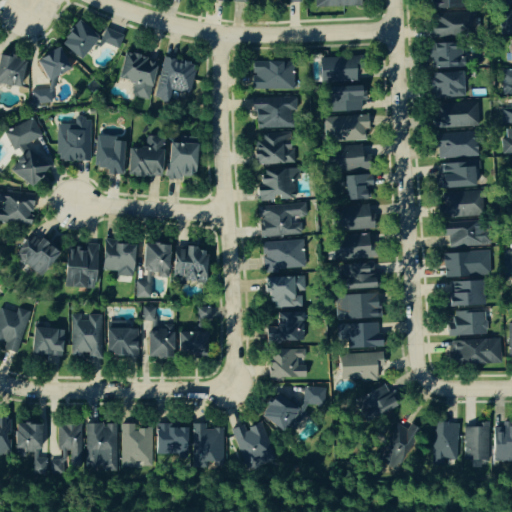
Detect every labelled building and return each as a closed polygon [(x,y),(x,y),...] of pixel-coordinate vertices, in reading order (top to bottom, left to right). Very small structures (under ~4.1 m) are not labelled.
[(357,0),(313,0),(314,8),(358,8),(357,0)] [(431,0),(431,10),(458,10),(457,0),(431,0)] [(511,10),(500,11),(501,35),(511,34),(511,10)] [(432,14),(433,38),(473,37),(472,13),(432,14)] [(77,61),(97,39),(77,21),(57,44),(77,61)] [(95,43),(117,51),(123,37),(100,28),(95,43)] [(464,68),(463,44),(431,45),(432,69),(464,68)] [(35,105),(51,104),(49,75),(64,74),(63,54),(33,55),(35,105)] [(116,81),(132,84),(130,96),(148,100),(155,61),(121,54),(116,81)] [(24,62),(0,57),(0,85),(19,90),(24,62)] [(317,59),(319,85),(355,83),(354,70),(360,70),(359,58),(317,59)] [(154,101),(168,103),(170,92),(189,95),(195,65),(162,59),(154,101)] [(250,91),(292,92),(293,63),(251,63),(250,91)] [(503,96),(511,95),(511,70),(503,70),(503,96)] [(462,74),(429,75),(430,98),(463,98),(462,74)] [(364,87),(326,88),(327,113),(360,112),(359,102),(365,102),(364,87)] [(254,130),(288,129),(288,113),(295,113),(295,98),(254,99),(254,130)] [(502,124),(511,123),(511,99),(510,99),(510,110),(502,110),(502,124)] [(432,130),(478,128),(477,104),(431,106),(432,130)] [(324,143),(366,142),(365,117),(324,118),(324,143)] [(3,133),(8,144),(21,154),(7,172),(29,189),(35,180),(38,179),(47,167),(23,149),(27,144),(42,137),(33,119),(3,133)] [(74,126),(55,126),(56,163),(90,162),(89,119),(74,119),(74,126)] [(511,129),(502,130),(502,155),(511,154),(511,129)] [(436,135),(437,160),(476,158),(475,133),(436,135)] [(262,142),(252,142),(253,166),(296,164),(295,146),(275,147),(275,135),(262,135),(262,142)] [(96,136),(93,169),(105,170),(104,176),(120,178),(123,144),(115,143),(115,138),(96,136)] [(162,138),(145,138),(144,150),(126,149),(125,177),(161,178),(162,138)] [(195,146),(167,144),(165,179),(193,180),(195,146)] [(366,170),(366,158),(360,158),(360,147),(327,148),(328,171),(366,170)] [(473,189),(472,164),(439,165),(439,190),(473,189)] [(293,200),(292,179),(297,179),(297,169),(257,171),(258,202),(293,200)] [(343,202),(370,201),(369,176),(342,177),(343,202)] [(0,222),(30,225),(32,195),(0,192),(0,222)] [(480,218),(479,193),(441,194),(442,219),(480,218)] [(301,237),(300,218),(305,218),(304,205),(258,207),(259,238),(301,237)] [(372,232),(372,222),(367,222),(367,207),(329,207),(330,232),(372,232)] [(448,249),(487,248),(486,222),(440,224),(440,238),(448,237),(448,249)] [(42,278),(58,251),(28,234),(12,260),(42,278)] [(332,260),(370,260),(369,236),(331,237),(332,260)] [(133,246),(113,246),(114,241),(102,241),(101,272),(115,272),(115,277),(132,277),(133,246)] [(262,272),(303,270),(302,241),(261,243),(262,272)] [(64,248),(63,289),(85,290),(85,284),(94,285),(96,246),(82,245),(82,249),(64,248)] [(148,300),(149,279),(167,279),(168,246),(142,245),(141,282),(134,282),(134,299),(148,300)] [(172,249),(171,278),(181,279),(181,283),(204,284),(205,250),(172,249)] [(443,278),(489,277),(488,253),(442,254),(443,278)] [(339,266),(340,291),(373,290),(372,265),(339,266)] [(264,279),(265,303),(273,303),(274,309),(303,308),(302,278),(264,279)] [(480,283),(447,283),(448,308),(481,307),(480,283)] [(377,295),(335,296),(336,321),(377,320),(377,295)] [(172,326),(155,326),(155,308),(142,308),(141,359),(171,360),(172,326)] [(195,322),(208,321),(208,308),(195,308),(195,322)] [(29,313),(16,309),(14,314),(0,309),(0,350),(16,356),(29,313)] [(485,313),(448,314),(448,338),(485,337),(485,313)] [(274,314),(274,328),(264,328),(264,344),(301,343),(300,314),(274,314)] [(100,318),(79,318),(79,316),(70,316),(69,358),(99,359),(100,318)] [(136,331),(123,330),(123,323),(104,323),(103,358),(136,359),(136,331)] [(347,351),(377,350),(377,325),(336,326),(337,339),(346,339),(347,351)] [(62,331),(32,329),(31,355),(61,357),(62,331)] [(206,334),(176,333),(175,357),(205,358),(206,334)] [(499,364),(499,340),(451,342),(451,365),(499,364)] [(299,350),(266,351),(266,380),(304,379),(304,366),(299,366),(299,350)] [(375,381),(375,371),(382,371),(381,354),(338,355),(338,382),(375,381)] [(324,389),(303,389),(303,406),(323,406),(324,389)] [(299,414),(273,395),(258,417),(284,436),(299,414)] [(0,455),(9,456),(9,421),(0,420),(0,455)] [(275,460),(260,423),(244,429),(242,425),(229,431),(245,472),(275,460)] [(84,424),(85,471),(116,470),(115,426),(101,426),(101,424),(84,424)] [(457,424),(429,424),(430,463),(458,463),(457,424)] [(39,425),(13,426),(13,457),(33,457),(33,464),(40,464),(39,425)] [(81,425),(57,426),(58,461),(49,461),(49,478),(66,478),(66,469),(81,469),(81,425)] [(119,468),(150,469),(151,430),(135,430),(136,425),(120,425),(119,468)] [(185,430),(174,430),(174,425),(153,425),(154,457),(185,456),(185,430)] [(221,430),(204,430),(204,425),(191,426),(192,468),(222,467),(221,430)] [(463,462),(473,462),(473,467),(488,467),(488,426),(462,426),(463,462)] [(511,428),(504,429),(504,428),(491,429),(492,463),(511,462),(511,428)]
